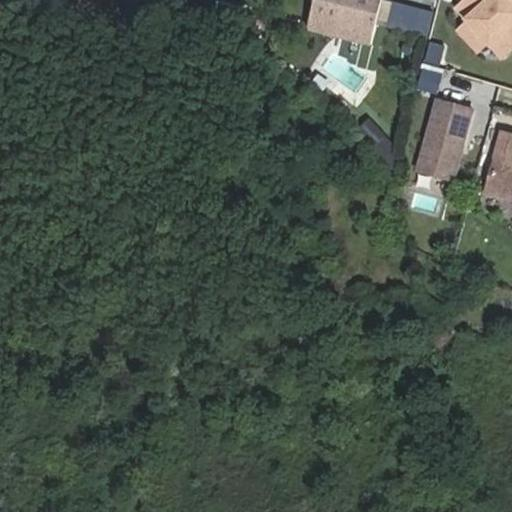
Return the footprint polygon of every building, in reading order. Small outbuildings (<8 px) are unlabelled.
[(371,45),(382,0),(315,0),(308,29),(371,45)] [(511,49),(511,1),(511,0),(466,0),(457,9),(469,21),(488,43),(503,57),(511,49)] [(395,4),(392,28),(432,33),(435,9),(395,4)] [(488,43),(469,21),(459,31),(479,52),(488,43)] [(439,61),(442,50),(431,47),(428,59),(439,61)] [(422,87),(438,91),(443,71),(427,67),(422,87)] [(455,181),(476,107),(438,97),(418,170),(455,181)] [(511,199),(511,135),(503,133),(486,192),(511,199)]
